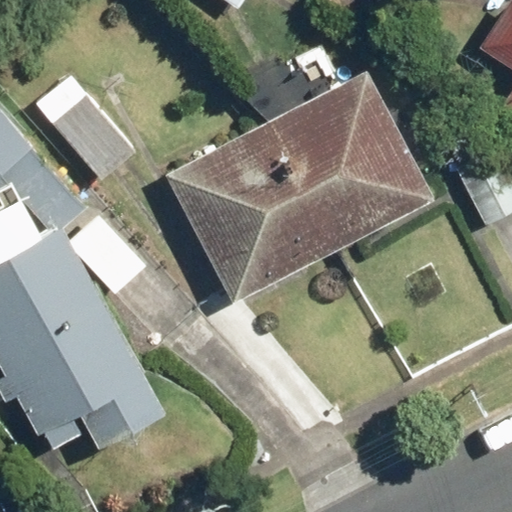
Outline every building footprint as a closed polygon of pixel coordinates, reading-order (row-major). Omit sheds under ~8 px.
[(511,75),(495,101),(511,111),(511,0),(504,0),(478,43),(511,64),(511,75)] [(165,166),(231,294),(431,192),(365,64),(165,166)] [(35,100),(100,174),(136,144),(71,69),(35,100)] [(49,222),(74,249),(111,290),(143,260),(0,103),(0,186),(9,179),(49,222)] [(454,163),(482,219),(511,204),(511,178),(494,143),(454,163)] [(74,249),(49,222),(0,248),(0,395),(12,389),(32,426),(38,423),(47,441),(82,422),(93,442),(160,405),(74,249)] [(0,498),(0,511),(9,511),(2,498),(0,498)]
